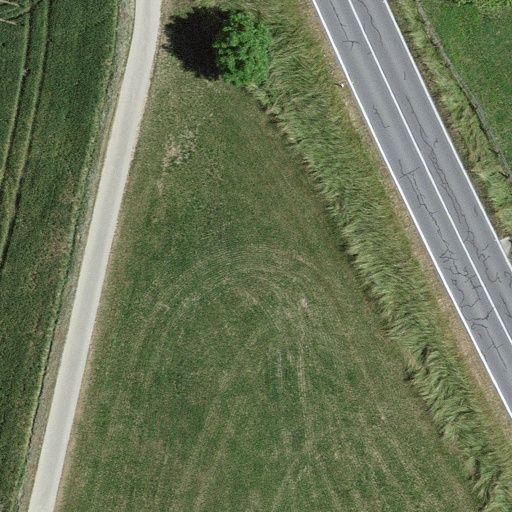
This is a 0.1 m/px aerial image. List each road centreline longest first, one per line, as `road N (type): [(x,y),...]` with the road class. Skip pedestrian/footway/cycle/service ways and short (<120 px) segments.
road 1 (track): [(142,0),(30,511)]
road 2 (primary): [(347,0),(511,345)]
